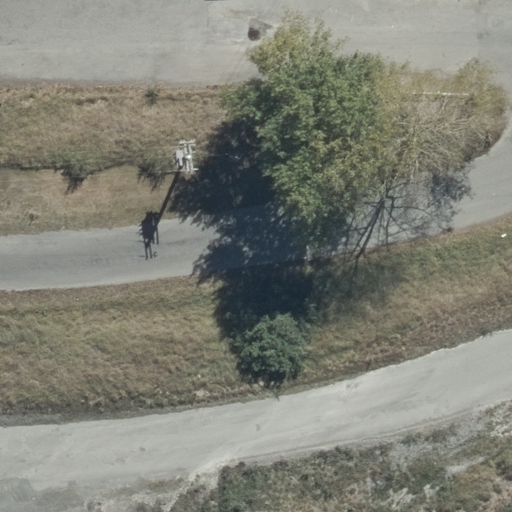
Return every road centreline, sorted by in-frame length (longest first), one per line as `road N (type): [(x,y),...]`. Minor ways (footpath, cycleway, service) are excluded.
road 1 (track): [(511,185),(164,260),(0,262)]
road 2 (track): [(511,32),(469,27),(0,55)]
